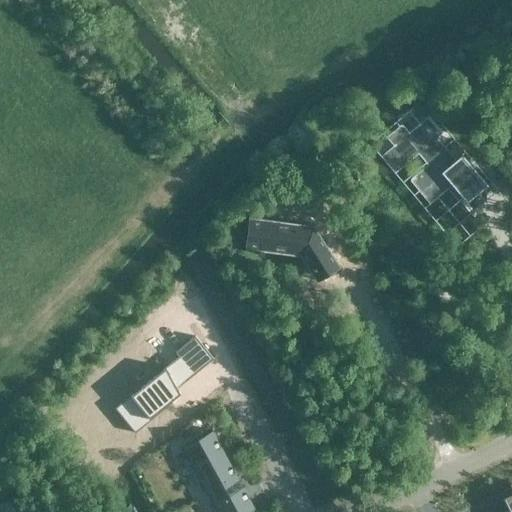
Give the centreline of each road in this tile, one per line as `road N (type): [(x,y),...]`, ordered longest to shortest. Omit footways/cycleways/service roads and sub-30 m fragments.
road 1 (residential): [(367,511),(511,444)]
road 2 (residential): [(300,511),(232,383)]
